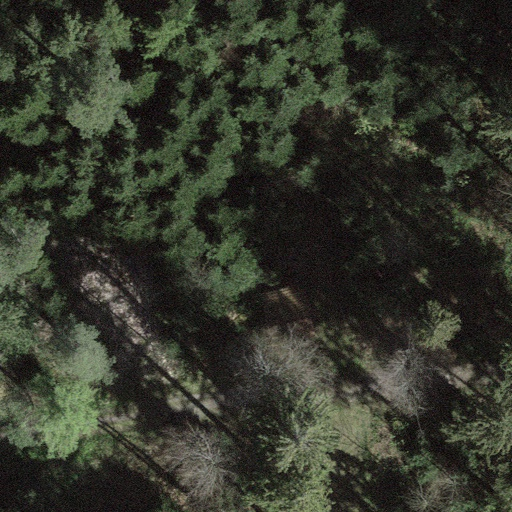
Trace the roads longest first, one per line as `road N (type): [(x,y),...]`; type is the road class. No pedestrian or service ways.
road 1 (track): [(511,363),(334,390),(215,390),(133,417),(0,436)]
road 2 (track): [(355,511),(334,390)]
